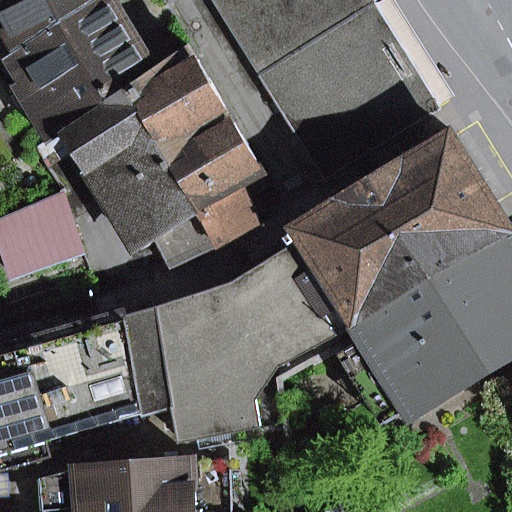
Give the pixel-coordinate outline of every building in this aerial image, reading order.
[(0,0),(0,34),(14,27),(20,38),(25,47),(85,7),(101,0),(0,0)] [(71,126),(127,92),(156,74),(113,0),(101,0),(85,7),(25,47),(28,52),(7,64),(52,139),(71,126)] [(216,0),(327,178),(439,109),(371,0),(216,0)] [(247,187),(266,176),(192,46),(156,74),(127,92),(222,247),(261,224),(247,187)] [(157,242),(172,271),(222,247),(127,92),(71,126),(85,149),(102,178),(144,250),(157,242)] [(257,401),(280,366),(360,325),(511,231),(511,225),(456,135),(292,236),(278,261),(239,285),(257,401)] [(90,184),(102,178),(85,149),(75,154),(90,184)] [(0,221),(0,232),(18,279),(85,254),(64,197),(0,221)] [(419,420),(511,362),(511,231),(360,325),(369,338),(414,410),(419,420)] [(182,441),(262,426),(257,401),(239,285),(161,311),(177,405),(182,441)] [(161,311),(0,357),(0,456),(50,441),(177,405),(161,311)] [(387,427),(414,410),(369,338),(342,354),(387,427)] [(0,457),(4,472),(55,458),(50,441),(0,456),(0,457)] [(50,510),(85,507),(85,511),(198,511),(196,463),(196,460),(82,469),(82,472),(47,481),(50,510)] [(234,511),(233,471),(242,471),(241,461),(196,463),(198,511),(234,511)]
